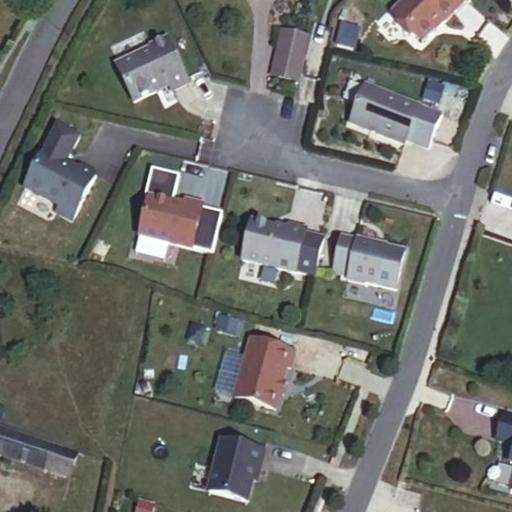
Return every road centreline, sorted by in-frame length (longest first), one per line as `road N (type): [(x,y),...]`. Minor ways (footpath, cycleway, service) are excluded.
road 1 (residential): [(461,197),(413,358),(351,511)]
road 2 (residential): [(461,197),(301,161),(255,127)]
road 3 (residential): [(511,59),(461,197)]
road 4 (residential): [(0,129),(64,0)]
